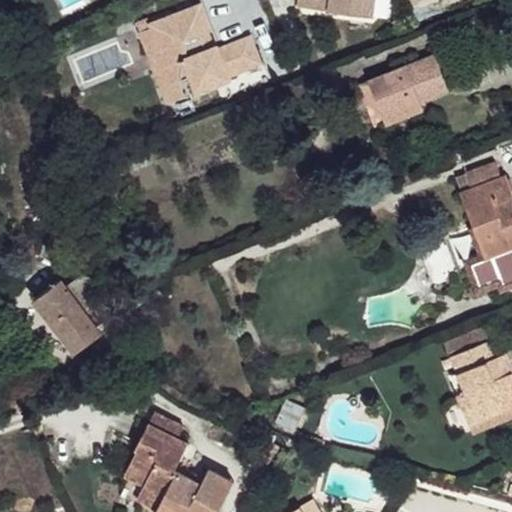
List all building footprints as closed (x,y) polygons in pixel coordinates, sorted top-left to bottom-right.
[(301,0),(300,6),(374,19),(377,0),(301,0)] [(439,1),(438,0),(406,0),(409,10),(439,1)] [(161,18),(173,85),(178,83),(190,77),(197,95),(232,81),(231,77),(265,65),(253,36),(220,48),(218,44),(214,45),(206,49),(200,36),(208,32),(214,31),(203,3),(161,18)] [(171,86),(173,85),(161,18),(150,22),(153,28),(140,33),(149,58),(159,53),(171,86)] [(214,45),(208,32),(200,36),(206,49),(214,45)] [(168,106),(176,102),(173,85),(171,86),(159,53),(149,58),(168,106)] [(384,119),(421,103),(448,91),(435,57),(370,82),(384,119)] [(173,85),(176,102),(185,99),(178,83),(173,85)] [(6,91),(0,94),(0,118),(0,119),(17,110),(6,91)] [(424,111),(421,103),(384,119),(388,126),(424,111)] [(9,161),(16,159),(15,157),(26,154),(19,127),(0,132),(0,169),(1,171),(11,169),(9,161)] [(148,162),(139,137),(105,151),(111,171),(114,176),(148,162)] [(111,171),(105,151),(95,155),(102,174),(111,171)] [(15,157),(16,159),(34,230),(52,226),(32,153),(27,154),(26,154),(15,157)] [(511,191),(506,176),(501,176),(495,162),(465,173),(471,188),(461,191),(484,253),(468,260),(478,286),(498,278),(502,288),(511,284),(511,191)] [(456,176),(461,191),(471,188),(465,173),(456,176)] [(79,297),(90,290),(98,283),(84,264),(65,279),(79,297)] [(100,305),(90,290),(79,297),(65,279),(36,298),(75,352),(102,334),(109,329),(105,324),(101,328),(96,323),(100,319),(94,310),(100,305)] [(109,329),(102,334),(113,350),(129,342),(115,324),(109,329)] [(447,343),(453,358),(490,343),(484,330),(447,343)] [(458,394),(470,426),(511,409),(511,367),(507,355),(496,360),(490,343),(453,358),(466,391),(458,394)] [(308,409),(288,401),(278,418),(300,427),(308,409)] [(152,409),(146,421),(175,436),(181,425),(152,409)] [(511,409),(470,426),(476,437),(511,421),(511,409)] [(132,455),(124,472),(142,482),(135,496),(156,508),(159,502),(177,511),(218,511),(235,478),(211,465),(203,481),(174,466),(186,442),(175,436),(146,421),(133,444),(136,446),(142,449),(138,458),(132,455)] [(281,445),(266,436),(250,461),(265,472),(281,445)] [(136,446),(132,455),(138,458),(142,449),(136,446)] [(322,511),(316,500),(293,511),(322,511)] [(177,511),(159,502),(156,508),(153,511),(177,511)]
